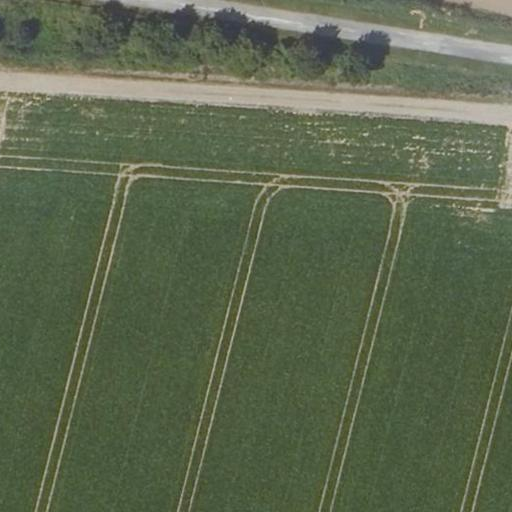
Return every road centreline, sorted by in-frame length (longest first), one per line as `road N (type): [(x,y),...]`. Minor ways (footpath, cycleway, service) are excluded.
road 1 (track): [(0,78),(511,116)]
road 2 (track): [(169,0),(511,56)]
